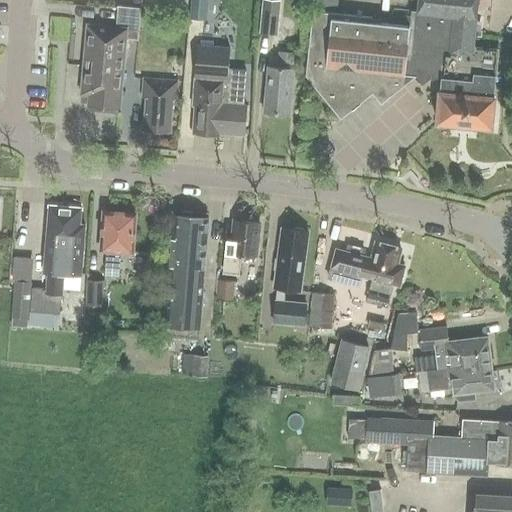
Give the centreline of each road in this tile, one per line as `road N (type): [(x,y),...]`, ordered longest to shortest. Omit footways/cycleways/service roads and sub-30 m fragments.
road 1 (unclassified): [(509,239),(465,218),(358,193),(70,166),(11,133)]
road 2 (residential): [(11,133),(21,0)]
